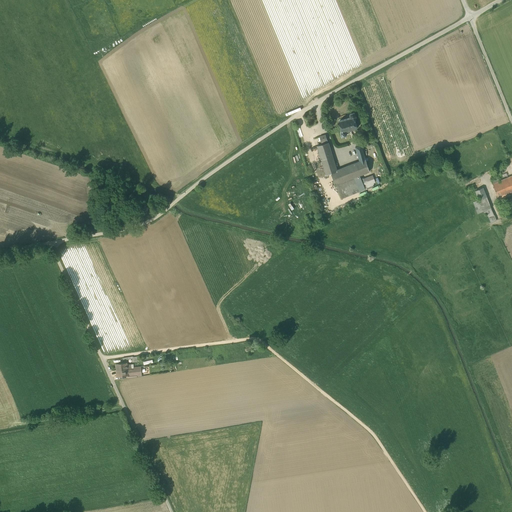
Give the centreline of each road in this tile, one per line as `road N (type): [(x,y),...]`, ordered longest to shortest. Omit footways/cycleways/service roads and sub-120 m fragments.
road 1 (residential): [(470,17),(268,133),(159,214),(51,243),(171,511)]
road 2 (track): [(424,511),(373,434),(257,338),(103,359)]
road 3 (track): [(0,133),(181,197)]
road 4 (track): [(123,405),(0,427)]
